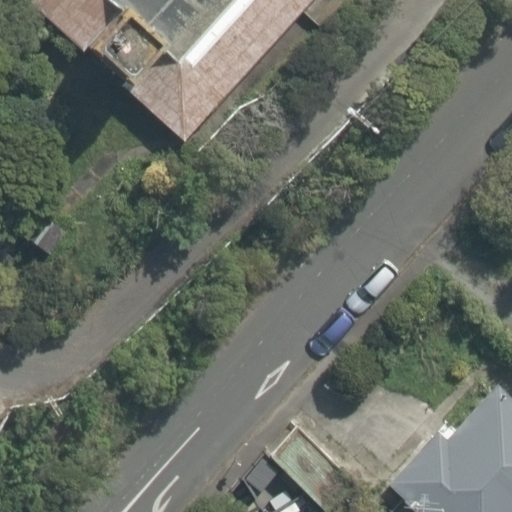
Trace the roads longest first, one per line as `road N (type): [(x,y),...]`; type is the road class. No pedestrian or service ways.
road 1 (residential): [(511,107),(297,330)]
road 2 (residential): [(102,511),(297,330)]
road 3 (residential): [(297,330),(157,511)]
